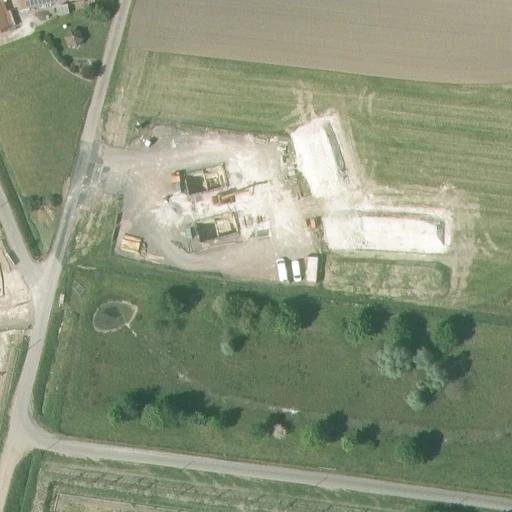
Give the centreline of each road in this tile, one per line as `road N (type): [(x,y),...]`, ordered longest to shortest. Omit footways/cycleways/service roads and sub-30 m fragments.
road 1 (unclassified): [(43,305),(125,0)]
road 2 (unclassified): [(43,305),(20,425)]
